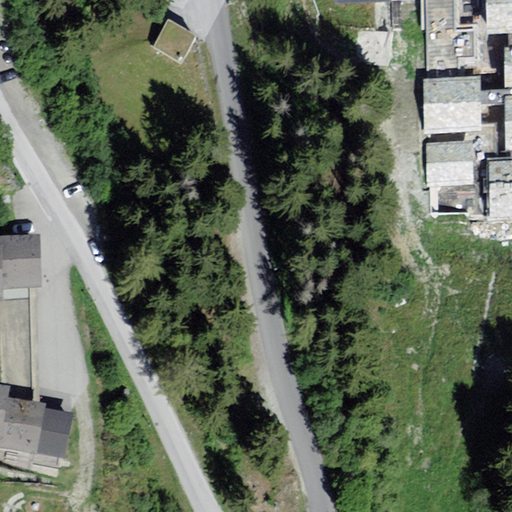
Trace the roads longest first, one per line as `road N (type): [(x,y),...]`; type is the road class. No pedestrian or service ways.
road 1 (unclassified): [(319,511),(269,309),(211,0)]
road 2 (residential): [(219,511),(0,110)]
